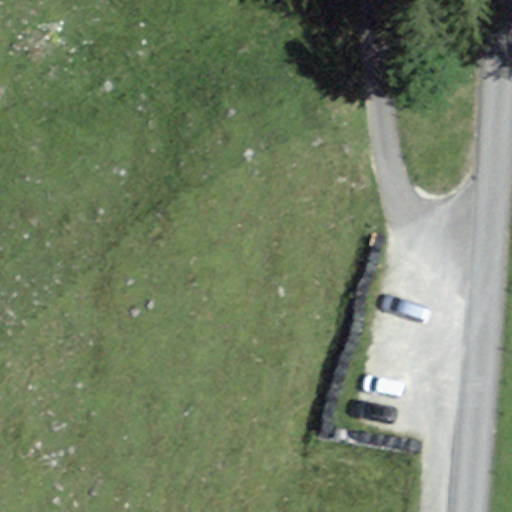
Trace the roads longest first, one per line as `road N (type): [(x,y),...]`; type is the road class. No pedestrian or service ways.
road 1 (unclassified): [(511,9),(468,511)]
road 2 (track): [(491,234),(436,226),(413,216),(400,198),(388,160),(375,0)]
